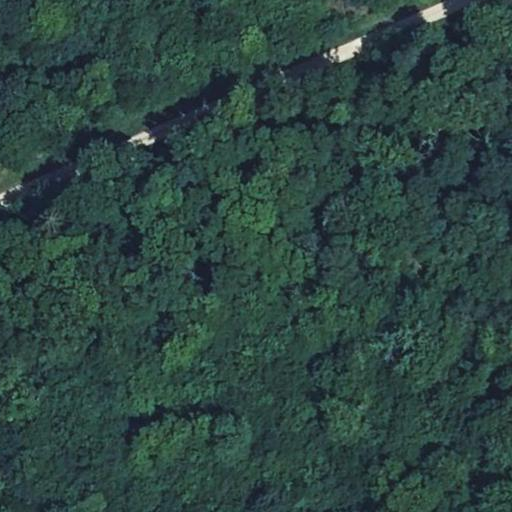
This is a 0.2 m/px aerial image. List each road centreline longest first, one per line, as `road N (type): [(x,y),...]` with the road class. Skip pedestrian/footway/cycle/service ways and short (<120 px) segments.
road 1 (track): [(281,91),(0,209)]
road 2 (track): [(488,0),(281,91)]
